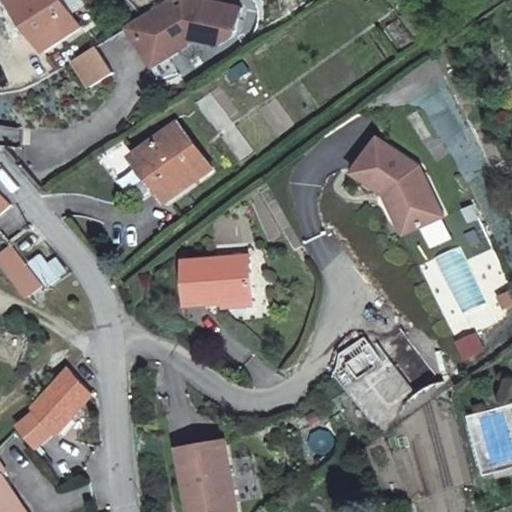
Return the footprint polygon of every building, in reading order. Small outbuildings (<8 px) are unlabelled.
[(60,0),(16,0),(13,3),(44,53),(79,31),(60,0)] [(166,0),(143,15),(126,26),(146,58),(176,38),(192,42),(212,46),(227,37),(235,10),(201,1),(200,0),(166,0)] [(176,38),(146,58),(152,67),(192,42),(176,38)] [(173,197),(218,168),(188,124),(144,153),(173,197)] [(415,166),(374,140),(351,174),(384,195),(387,193),(391,202),(390,207),(396,218),(419,226),(440,215),(415,166)] [(1,191),(0,188),(0,207),(3,211),(12,202),(1,191)] [(419,226),(396,218),(404,234),(419,226)] [(23,287),(30,297),(45,286),(14,244),(0,253),(23,287)] [(189,304),(254,299),(250,255),(185,260),(189,304)] [(95,390),(74,367),(20,426),(38,447),(58,430),(60,432),(95,390)] [(475,430),(495,424),(492,414),(460,423),(478,484),(510,475),(507,463),(487,469),(475,430)] [(216,511),(243,507),(230,432),(185,440),(192,482),(199,481),(204,511),(216,511)] [(0,459),(0,511),(30,511),(6,474),(8,472),(0,459)] [(204,511),(199,481),(192,482),(189,483),(193,511),(204,511)]
